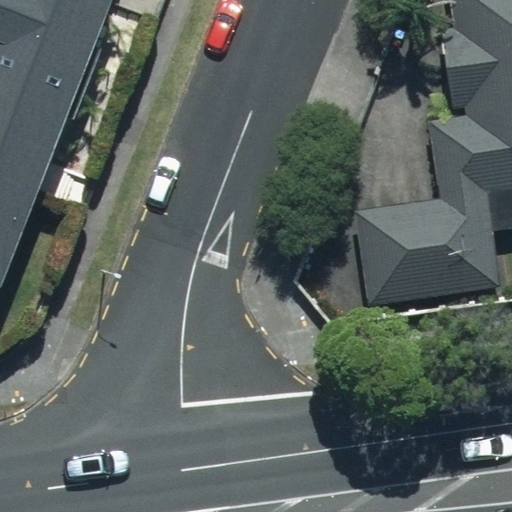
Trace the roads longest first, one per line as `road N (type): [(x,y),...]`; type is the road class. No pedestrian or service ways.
road 1 (residential): [(191,511),(184,401),(190,284),(298,0)]
road 2 (primary): [(217,511),(371,447)]
road 3 (primary): [(371,447),(511,407)]
road 4 (primary): [(371,447),(511,438)]
